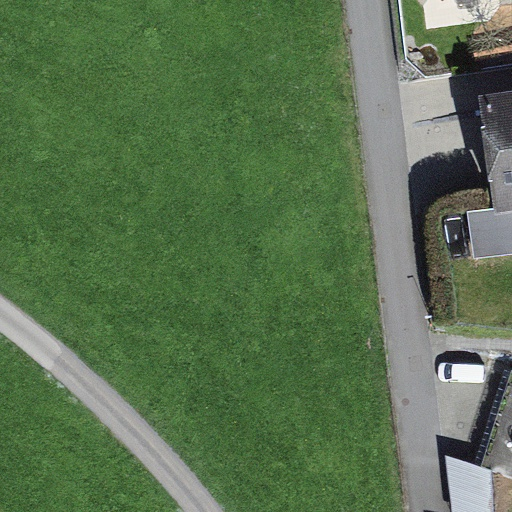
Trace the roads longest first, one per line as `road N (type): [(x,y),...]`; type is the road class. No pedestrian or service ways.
road 1 (residential): [(375,0),(431,511)]
road 2 (residential): [(190,511),(27,334),(0,317)]
